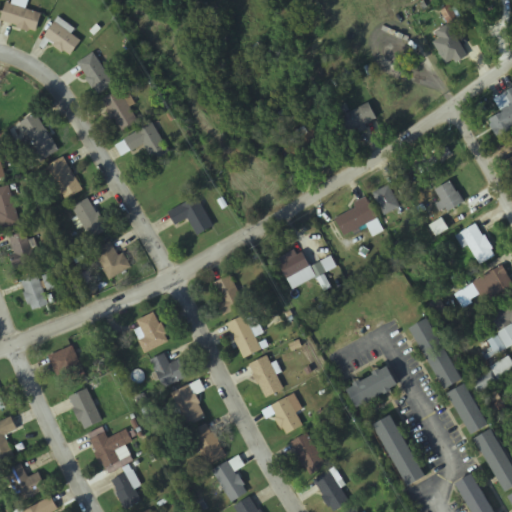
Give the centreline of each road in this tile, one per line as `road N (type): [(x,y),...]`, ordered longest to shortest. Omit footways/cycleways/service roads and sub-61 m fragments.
road 1 (residential): [(0,354),(169,282),(511,59)]
road 2 (residential): [(314,511),(55,81),(0,49)]
road 3 (residential): [(101,511),(12,350),(0,310)]
road 4 (residential): [(511,209),(448,101)]
